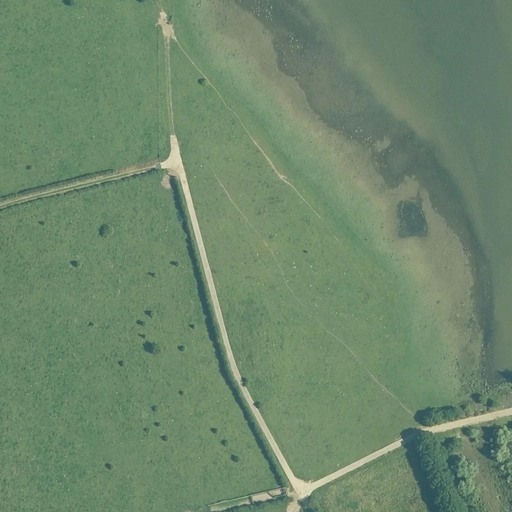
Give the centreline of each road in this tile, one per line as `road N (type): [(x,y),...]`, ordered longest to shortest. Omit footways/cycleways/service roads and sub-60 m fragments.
road 1 (unclassified): [(299,492),(236,373),(172,140)]
road 2 (unclassified): [(511,411),(414,435),(299,492)]
road 3 (track): [(172,140),(162,0)]
